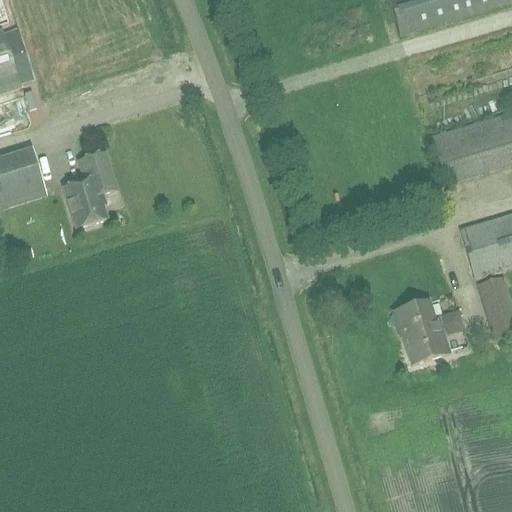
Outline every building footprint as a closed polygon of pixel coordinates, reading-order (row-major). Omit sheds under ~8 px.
[(511,0),(388,0),(400,37),(511,2),(511,0)] [(3,36),(1,33),(0,33),(0,95),(19,90),(18,86),(31,82),(15,33),(3,36)] [(423,68),(425,94),(454,92),(452,66),(423,68)] [(511,116),(431,141),(445,187),(511,166),(511,116)] [(76,231),(106,221),(99,197),(115,192),(105,155),(79,162),(85,184),(63,190),(76,231)] [(30,160),(0,168),(0,211),(42,199),(30,160)] [(511,216),(460,232),(475,282),(511,271),(511,216)] [(479,288),(487,315),(496,343),(511,338),(511,314),(502,281),(479,288)] [(428,304),(421,306),(392,314),(399,336),(401,336),(411,368),(450,356),(439,321),(434,322),(428,304)]
